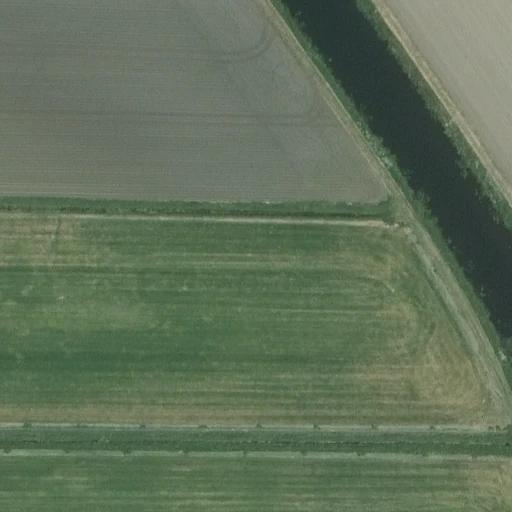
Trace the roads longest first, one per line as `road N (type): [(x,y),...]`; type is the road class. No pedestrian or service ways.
road 1 (track): [(511,438),(0,437)]
road 2 (track): [(256,0),(455,289),(511,414)]
